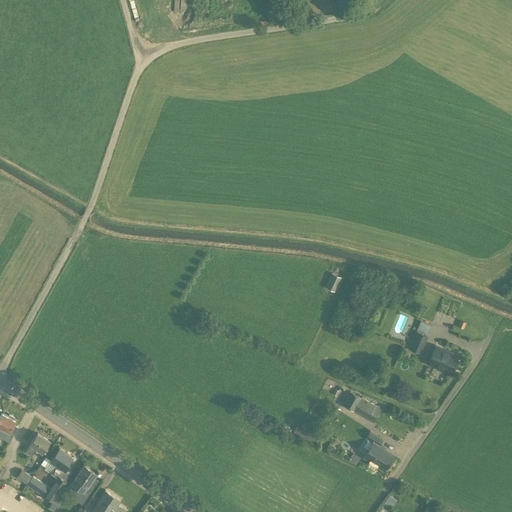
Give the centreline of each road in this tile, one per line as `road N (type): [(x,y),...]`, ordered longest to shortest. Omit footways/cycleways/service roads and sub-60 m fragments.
road 1 (unclassified): [(0,370),(87,212),(139,66),(188,42),(351,16),(369,0)]
road 2 (unclassified): [(367,511),(498,317)]
road 3 (tertiary): [(192,511),(0,382)]
